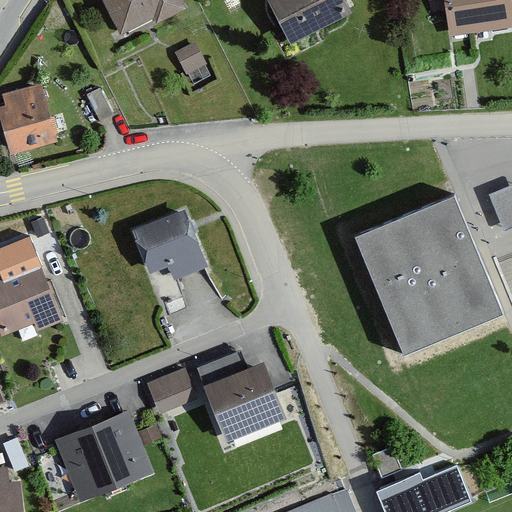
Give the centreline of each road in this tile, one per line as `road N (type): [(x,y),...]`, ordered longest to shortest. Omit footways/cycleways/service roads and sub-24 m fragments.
road 1 (residential): [(205,164),(245,197),(277,276),(278,307),(0,423)]
road 2 (residential): [(205,164),(260,135),(511,123)]
road 3 (residential): [(0,193),(148,157),(205,164)]
